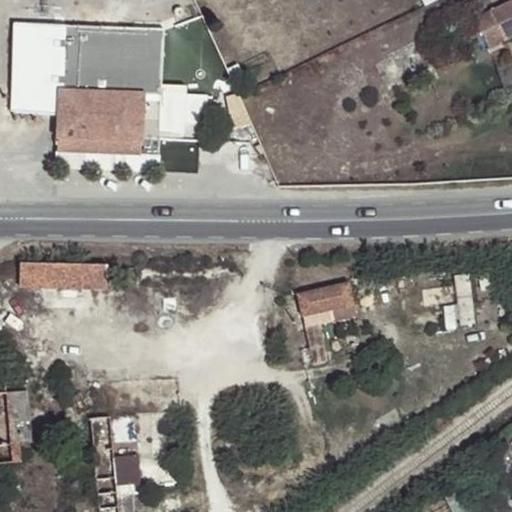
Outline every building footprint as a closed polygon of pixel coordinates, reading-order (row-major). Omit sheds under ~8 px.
[(511,1),(487,14),(501,43),(511,37),(511,1)] [(58,166),(158,169),(159,132),(187,133),(188,95),(163,94),(165,28),(13,23),(10,113),(60,115),(58,166)] [(108,269),(22,266),(22,285),(107,288),(108,269)] [(459,277),(464,305),(476,303),(472,275),(459,277)] [(347,285),(296,296),(300,316),(351,304),(347,285)] [(320,324),(303,327),(309,349),(319,347),(324,346),(320,324)] [(309,349),(312,361),(321,359),(319,347),(309,349)] [(13,441),(18,442),(30,440),(27,393),(10,394),(13,441)] [(0,394),(0,459),(20,459),(18,442),(13,441),(10,394),(0,394)] [(118,511),(110,418),(92,419),(99,511),(118,511)]
